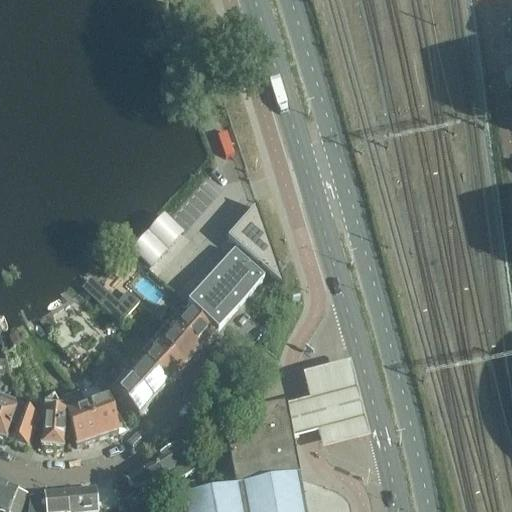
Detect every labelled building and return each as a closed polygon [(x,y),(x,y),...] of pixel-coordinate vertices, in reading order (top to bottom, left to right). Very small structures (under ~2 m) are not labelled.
[(227,243),(239,253),(236,257),(234,255),(188,307),(218,333),(264,281),(262,279),(265,276),(282,290),(283,291),(284,291),(255,210),(254,210),(255,212),(249,218),(229,241),(227,243)] [(153,269),(187,234),(167,215),(133,250),(153,269)] [(188,317),(173,334),(199,356),(213,339),(188,317)] [(173,334),(159,350),(184,372),(199,356),(173,334)] [(159,350),(144,366),(169,389),(184,372),(159,350)] [(137,360),(122,377),(129,383),(155,406),(169,389),(144,366),(137,360)] [(0,444),(6,447),(7,445),(17,418),(14,405),(10,405),(10,386),(7,367),(0,367),(0,444)] [(296,405),(285,408),(293,443),(303,440),(314,438),(318,454),(364,443),(345,367),(298,379),(304,404),(296,405)] [(127,386),(115,400),(127,411),(140,422),(155,406),(129,383),(127,386)] [(99,408),(86,412),(97,444),(118,437),(106,400),(97,403),(99,408)] [(44,407),(41,453),(43,453),(45,455),(51,456),(53,454),(63,455),(65,421),(64,421),(65,414),(64,412),(61,411),(61,409),(44,407)] [(227,449),(235,492),(299,480),(293,443),(285,408),(260,412),(227,449)] [(20,409),(17,418),(7,445),(16,448),(18,451),(22,452),(25,452),(28,452),(38,425),(26,420),(29,412),(20,409)] [(97,444),(86,412),(73,417),(70,410),(64,412),(65,414),(65,421),(76,451),(97,444)] [(181,447),(154,464),(163,480),(173,473),(180,484),(196,472),(189,462),(190,462),(181,447)] [(124,483),(113,487),(125,504),(163,480),(154,464),(124,483)] [(179,502),(181,511),(304,511),(299,480),(235,492),(179,502)] [(0,485),(0,511),(20,511),(26,495),(17,493),(17,492),(0,485)] [(179,489),(171,494),(177,503),(179,501),(188,497),(184,491),(183,490),(179,489)] [(97,511),(95,492),(69,494),(71,511),(97,511)] [(71,511),(69,494),(43,496),(43,500),(29,501),(30,511),(71,511)]
